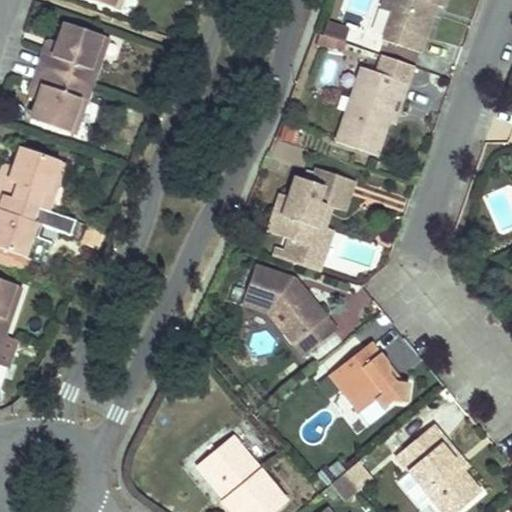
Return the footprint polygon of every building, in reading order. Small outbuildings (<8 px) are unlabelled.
[(89,0),(118,10),(121,0),(89,0)] [(447,0),(384,0),(382,8),(393,12),(383,39),(420,52),(434,14),(429,12),(432,3),(437,5),(444,7),(447,0)] [(340,41),(345,27),(324,20),(319,34),(340,41)] [(67,37),(71,25),(64,23),(60,34),(67,37)] [(60,34),(57,42),(52,56),(43,52),(38,67),(79,82),(84,68),(89,70),(93,57),(100,60),(108,38),(71,25),(67,37),(60,34)] [(57,42),(51,39),(46,42),(43,52),(52,56),(57,42)] [(91,86),(100,60),(93,57),(89,70),(84,68),(79,82),(91,86)] [(41,110),(37,121),(74,134),(81,112),(75,110),(79,98),(74,96),(79,82),(38,67),(32,83),(42,86),(37,100),(34,107),(41,110)] [(371,86),(376,72),(362,67),(357,82),(371,86)] [(409,83),(376,72),(371,86),(357,82),(336,141),(377,156),(389,122),(397,98),(403,100),(409,83)] [(75,110),(81,112),(91,86),(79,82),(74,96),(79,98),(75,110)] [(29,93),(31,98),(37,100),(42,86),(32,83),(29,93)] [(395,124),(403,100),(397,98),(389,122),(395,124)] [(30,119),(37,121),(41,110),(34,107),(30,119)] [(23,161),(27,149),(20,147),(16,159),(23,161)] [(16,159),(14,166),(9,180),(0,177),(0,194),(36,207),(41,193),(45,194),(50,182),(56,184),(64,163),(27,149),(23,161),(16,159)] [(14,166),(7,164),(3,167),(0,174),(0,177),(9,180),(14,166)] [(327,171),(317,167),(312,182),(322,185),(327,171)] [(319,273),(327,250),(312,245),(317,229),(326,205),(333,207),(345,211),(356,181),(327,171),(322,185),(312,182),(295,176),(289,196),(282,216),(289,219),(283,237),(288,238),(285,250),(277,248),(274,257),(319,273)] [(47,211),(56,184),(50,182),(45,194),(41,193),(36,207),(47,211)] [(36,207),(0,194),(0,248),(30,259),(38,237),(42,226),(70,235),(75,220),(47,211),(36,207)] [(282,216),(289,196),(280,194),(268,231),(283,237),(289,219),(282,216)] [(326,229),(333,207),(326,205),(317,229),(312,245),(327,250),(334,231),(326,229)] [(52,242),(38,237),(30,259),(44,264),(52,242)] [(0,264),(25,273),(30,259),(0,248),(0,264)] [(296,279),(256,265),(243,304),(268,313),(280,304),(294,321),(283,331),(304,356),(338,328),(296,279)] [(20,287),(0,280),(0,318),(2,319),(6,307),(12,309),(20,287)] [(0,334),(3,335),(12,309),(6,307),(2,319),(0,318),(0,334)] [(387,363),(371,343),(330,374),(360,412),(376,399),(384,408),(395,400),(407,401),(409,385),(403,384),(395,383),(388,375),(387,363)] [(403,384),(387,363),(388,375),(395,383),(403,384)] [(446,439),(434,425),(396,456),(442,511),(455,511),(481,491),(465,471),(442,443),(446,439)] [(274,511),(288,500),(233,435),(197,466),(217,490),(221,486),(229,495),(225,499),(223,500),(232,511),(274,511)] [(470,467),(446,439),(442,443),(465,471),(470,467)] [(373,480),(358,462),(344,473),(359,491),(373,480)] [(359,491),(344,473),(333,483),(348,501),(359,491)] [(229,495),(221,486),(217,490),(225,499),(229,495)]
